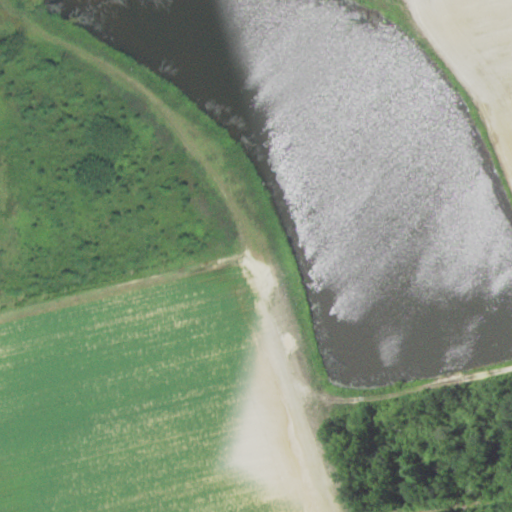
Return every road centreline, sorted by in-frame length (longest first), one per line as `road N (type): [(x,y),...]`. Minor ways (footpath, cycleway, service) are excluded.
road 1 (track): [(337,511),(258,250),(220,177),(163,101),(0,11)]
road 2 (track): [(366,0),(406,19),(435,47),(511,160)]
road 3 (track): [(300,404),(427,388),(511,367)]
